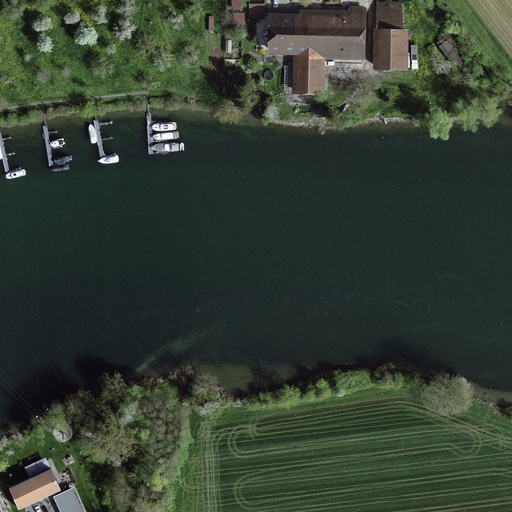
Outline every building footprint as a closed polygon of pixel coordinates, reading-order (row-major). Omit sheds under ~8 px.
[(376,26),(374,26),(373,67),(408,68),(409,27),(403,27),(404,1),(377,0),(376,26)] [(265,18),(265,3),(249,3),(249,18),(265,18)] [(293,53),(292,92),(324,92),(325,57),(365,58),(366,5),(349,4),(349,9),(300,8),(300,12),(269,11),(268,52),(293,53)] [(447,33),(436,41),(451,61),(455,58),(460,65),(468,60),(447,33)] [(21,507),(60,490),(52,472),(13,490),(21,507)]
